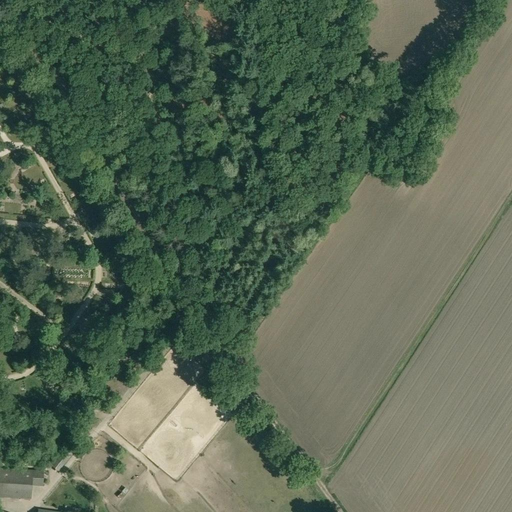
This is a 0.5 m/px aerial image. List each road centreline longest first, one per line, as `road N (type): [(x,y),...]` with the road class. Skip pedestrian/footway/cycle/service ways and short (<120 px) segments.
road 1 (track): [(11,0),(222,351),(320,488)]
road 2 (track): [(320,488),(511,198)]
